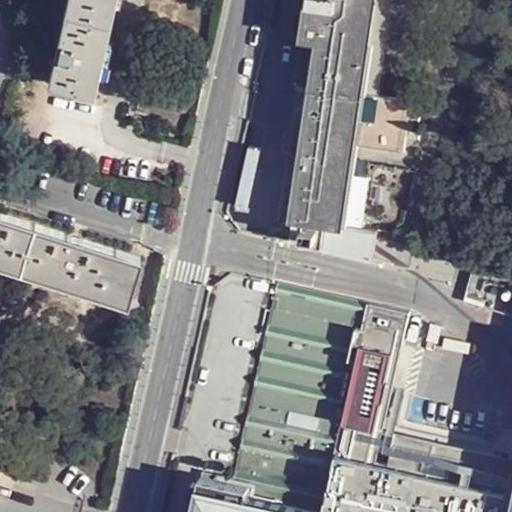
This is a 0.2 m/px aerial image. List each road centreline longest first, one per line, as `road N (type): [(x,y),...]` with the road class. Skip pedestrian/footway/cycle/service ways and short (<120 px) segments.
road 1 (residential): [(243,0),(134,511)]
road 2 (unknown): [(220,110),(316,126),(343,0)]
road 3 (unknown): [(186,273),(249,336),(226,439)]
